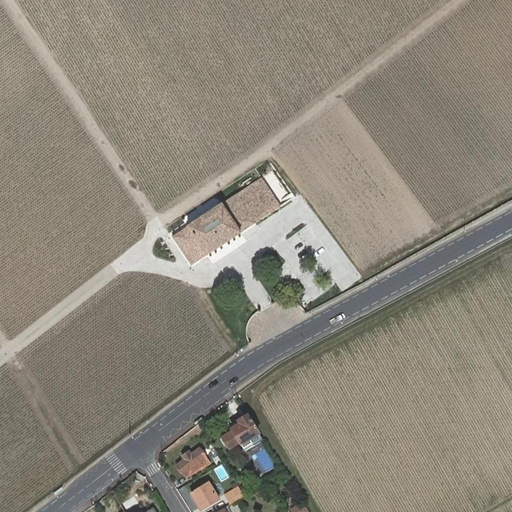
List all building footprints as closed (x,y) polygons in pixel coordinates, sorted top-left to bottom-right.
[(261,175),(220,202),(217,197),(181,221),(184,224),(170,234),(190,264),(280,204),(261,175)] [(239,443),(243,449),(252,444),(254,447),(263,441),(248,416),(246,418),(245,417),(244,416),(243,416),(242,416),(239,418),(239,419),(239,420),(239,421),(239,422),(237,423),(239,426),(232,430),(232,431),(221,438),(228,450),(239,443)] [(186,479),(193,474),(192,472),(195,470),(194,469),(194,467),(198,464),(201,469),(209,463),(200,451),(192,456),(189,453),(181,458),(184,461),(177,466),(186,479)] [(192,472),(193,474),(201,469),(198,464),(194,467),(194,469),(195,470),(192,472)] [(228,473),(225,468),(216,473),(219,478),(228,473)] [(202,511),(219,502),(208,483),(191,494),(201,511),(202,511)] [(233,505),(244,498),(238,489),(228,495),(233,505)] [(295,493),(284,499),(292,511),(296,511),(304,507),(295,493)]
